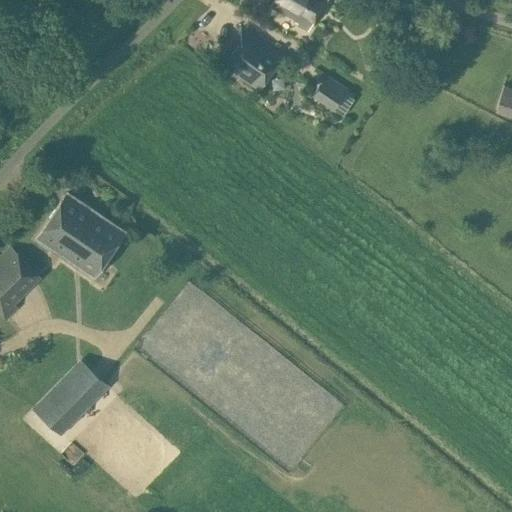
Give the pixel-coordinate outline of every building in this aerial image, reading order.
[(324,0),(274,0),(270,8),(307,30),(324,0)] [(279,57),(245,33),(222,66),(257,89),(279,57)] [(326,74),(319,85),(329,92),(322,103),(333,110),(347,88),(326,74)] [(511,87),(503,85),(496,111),(511,116),(511,87)] [(35,238),(92,277),(122,232),(66,194),(35,238)] [(39,277),(9,248),(0,257),(0,313),(5,319),(17,307),(13,303),(39,277)] [(108,386),(84,364),(38,412),(61,434),(108,386)]
